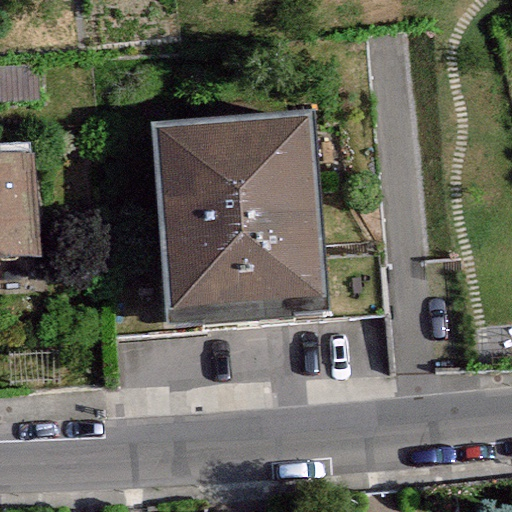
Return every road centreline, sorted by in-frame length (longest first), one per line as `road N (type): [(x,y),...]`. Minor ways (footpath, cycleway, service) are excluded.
road 1 (tertiary): [(0,459),(511,421)]
road 2 (unknown): [(462,426),(417,48)]
